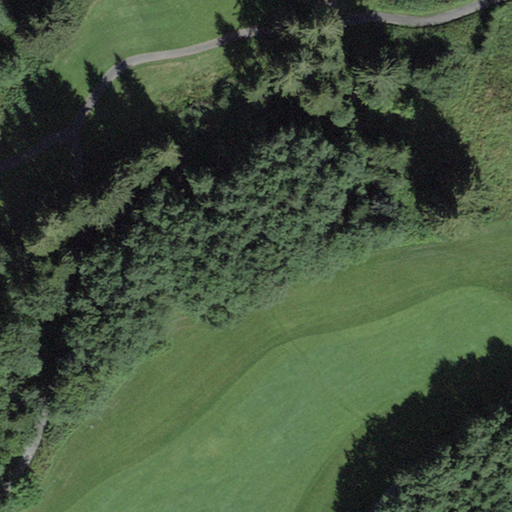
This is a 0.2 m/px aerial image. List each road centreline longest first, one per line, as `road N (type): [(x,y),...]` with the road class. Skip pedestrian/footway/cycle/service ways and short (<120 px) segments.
road 1 (track): [(496,0),(432,21),(349,18),(305,43),(252,31),(134,61),(113,72),(71,129),(0,167)]
road 2 (track): [(67,131),(78,195),(76,296),(34,444),(0,496)]
